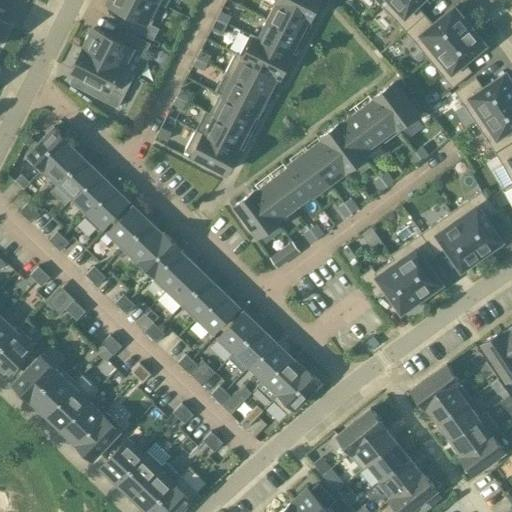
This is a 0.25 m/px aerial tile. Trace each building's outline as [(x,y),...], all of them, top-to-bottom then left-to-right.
[(166,6),(166,5),(156,0),(108,0),(108,2),(136,17),(131,28),(153,39),(159,27),(152,24),(162,4),(166,6)] [(309,17),(276,0),(266,19),(299,36),(309,17)] [(276,0),(309,17),(318,0),(276,0)] [(385,0),(381,4),(397,21),(406,30),(427,12),(418,2),(420,0),(385,0)] [(435,22),(427,12),(406,30),(414,40),(429,58),(470,25),(468,23),(470,21),(460,9),(459,11),(455,6),(435,22)] [(232,17),(221,11),(217,18),(228,24),(232,17)] [(214,25),(212,29),(223,34),(224,31),(228,24),(217,18),(214,25)] [(266,19),(256,38),(289,55),(299,36),(266,19)] [(466,59),(485,44),(470,25),(429,58),(452,87),(474,69),(466,59)] [(124,68),(134,49),(145,54),(151,42),(129,31),(123,42),(95,27),(84,48),(134,75),(135,74),(124,68)] [(250,35),(239,55),(276,74),(276,75),(278,76),(289,55),(256,38),(250,35)] [(118,107),(134,75),(84,48),(72,70),(101,85),(95,95),(118,107)] [(208,63),(211,56),(201,51),(197,58),(208,63)] [(268,94),(278,76),(276,75),(276,74),(236,54),(226,73),(235,77),(268,94)] [(204,70),(208,63),(197,58),(193,65),(204,70)] [(455,91),(476,122),(511,97),(511,76),(510,78),(506,72),(486,86),(478,75),(455,91)] [(258,113),(268,94),(235,77),(225,96),(258,113)] [(400,130),(419,115),(394,82),(375,96),(400,130)] [(181,89),(177,96),(188,102),(191,95),(181,89)] [(220,94),(210,113),(215,115),(248,132),(258,113),(225,96),(220,94)] [(173,103),(184,109),(188,102),(177,96),(173,103)] [(375,96),(357,109),(382,143),(400,130),(375,96)] [(511,97),(476,122),(488,141),(495,152),(511,141),(511,127),(511,126),(511,97)] [(365,155),(382,143),(357,109),(340,122),(365,155)] [(206,111),(196,130),(238,151),(248,132),(215,115),(210,113),(206,111)] [(347,169),(365,155),(340,122),(321,136),(323,139),(324,139),(347,169)] [(54,126),(25,156),(40,171),(69,140),(54,126)] [(172,132),(161,127),(158,134),(168,139),(172,132)] [(227,172),(238,151),(196,130),(185,151),(227,172)] [(323,140),(307,152),(329,182),(347,169),(324,139),(323,139),(323,140)] [(69,140),(40,171),(41,171),(42,172),(45,168),(59,181),(82,156),(69,143),(71,142),(70,141),(69,140)] [(511,141),(495,152),(502,163),(511,180),(511,141)] [(422,146),(416,150),(422,159),(429,155),(422,146)] [(416,164),(422,159),(416,150),(409,155),(416,164)] [(312,195),(329,182),(307,152),(289,165),(309,191),(312,195)] [(82,156),(59,181),(73,194),(69,198),(70,199),(97,170),(83,157),(82,156)] [(312,195),(309,191),(289,165),(272,177),(294,207),(312,195)] [(97,170),(70,199),(85,213),(112,184),(97,170)] [(394,180),(387,171),(381,176),(387,185),(394,180)] [(21,173),(16,179),(16,180),(24,187),(25,188),(30,182),(21,173)] [(381,176),(374,181),(381,190),(387,185),(381,176)] [(272,177),(255,190),(277,220),(294,207),(272,177)] [(112,184),(85,213),(86,214),(89,210),(104,224),(128,200),(112,185),(112,184)] [(236,204),(258,234),(277,220),(255,190),(236,204)] [(498,246),(496,244),(502,241),(486,218),(496,211),(482,190),(451,211),(483,257),(498,246)] [(352,198),(345,202),(352,211),(358,207),(352,198)] [(28,202),(20,211),(25,216),(34,208),(28,202)] [(352,211),(345,202),(339,207),(345,216),(352,211)] [(122,249),(150,221),(133,205),(106,233),(122,249)] [(34,208),(25,216),(31,222),(40,213),(34,208)] [(451,212),(421,233),(436,253),(446,246),(462,269),(467,265),(469,267),(483,257),(451,211),(451,212)] [(122,249),(137,263),(166,234),(164,232),(163,233),(150,221),(122,249)] [(317,237),(323,232),(317,223),(310,228),(317,237)] [(310,228),(304,233),(311,242),(317,237),(310,228)] [(57,230),(49,239),(55,245),(63,236),(57,230)] [(421,233),(391,254),(423,299),(438,289),(437,287),(442,283),(426,261),(436,254),(436,253),(421,233)] [(137,263),(152,277),(179,249),(180,248),(166,234),(137,263)] [(63,236),(55,245),(61,250),(69,242),(69,241),(63,236)] [(271,257),(277,266),(299,250),(293,241),(271,257)] [(349,246),(341,251),(348,261),(356,256),(349,246)] [(152,277),(166,291),(194,263),(179,249),(152,277)] [(391,254),(390,254),(396,262),(378,274),(373,267),(361,275),(376,296),(386,289),(402,311),(407,307),(409,309),(423,299),(391,254)] [(166,291),(159,299),(173,314),(181,306),(208,277),(194,263),(166,291)] [(39,265),(30,274),(36,280),(44,271),(39,265)] [(86,274),(92,279),(100,271),(94,265),(86,274)] [(44,271),(36,280),(42,285),(50,277),(44,271)] [(106,277),(100,271),(92,279),(97,285),(106,277)] [(181,306),(195,320),(223,292),(208,277),(181,306)] [(237,306),(223,292),(195,320),(210,334),(237,306)] [(115,302),(121,308),(130,299),(124,293),(115,302)] [(74,299),(66,308),(71,313),(80,305),(74,299)] [(135,305),(130,299),(121,308),(127,313),(135,305)] [(80,305),(71,313),(77,319),(86,310),(80,305)] [(244,311),(217,339),(232,353),(258,324),(244,311)] [(15,330),(1,316),(0,317),(0,346),(19,327),(18,326),(15,330)] [(145,330),(151,336),(159,327),(153,322),(145,330)] [(236,351),(250,364),(273,339),(258,324),(232,353),(233,354),(236,351)] [(501,330),(500,330),(511,347),(511,325),(502,332),(501,330)] [(35,343),(19,327),(0,346),(0,371),(2,374),(4,372),(5,374),(35,343)] [(159,327),(151,336),(157,342),(165,333),(159,327)] [(510,383),(511,381),(511,347),(500,330),(483,342),(510,383)] [(102,343),(108,348),(116,340),(110,334),(102,343)] [(288,353),(273,339),(250,364),(265,378),(288,353)] [(122,345),(116,340),(108,348),(114,354),(122,345)] [(31,398),(61,367),(44,351),(14,382),(17,385),(15,386),(23,394),(25,392),(31,398)] [(192,359),(186,353),(178,362),(184,368),(192,359)] [(261,381),(256,387),(270,401),(273,399),(276,395),(303,367),(288,353),(265,378),(261,381)] [(472,359),(479,367),(487,361),(481,353),(472,359)] [(192,359),(184,368),(190,373),(198,364),(192,359)] [(131,371),(137,376),(145,368),(140,362),(131,371)] [(488,362),(479,368),(484,375),(486,379),(495,372),(493,369),(488,362)] [(460,380),(447,363),(412,388),(425,406),(460,380)] [(303,367),(276,395),(273,399),(289,414),(321,381),(304,365),(303,367)] [(31,398),(46,412),(76,381),(61,367),(31,398)] [(152,373),(145,368),(137,376),(143,382),(152,373)] [(76,381),(46,412),(61,426),(87,399),(88,400),(98,390),(82,375),(76,381)] [(505,390),(498,379),(491,384),(498,395),(505,390)] [(471,397),(459,381),(460,381),(460,380),(425,406),(426,405),(438,421),(471,397)] [(211,393),(217,399),(226,391),(219,385),(211,393)] [(226,391),(217,399),(223,405),(231,396),(226,391)] [(511,407),(511,398),(509,395),(501,401),(508,410),(511,407)] [(468,401),(471,398),(471,397),(438,421),(450,438),(487,411),(486,410),(478,416),(468,401)] [(61,426),(76,440),(105,409),(102,412),(88,400),(87,399),(61,426)] [(179,417),(188,408),(182,402),(174,411),(179,417)] [(257,404),(249,413),(255,419),(263,410),(257,404)] [(385,424),(371,407),(338,435),(351,451),(385,424)] [(194,414),(188,408),(179,417),(185,422),(194,414)] [(105,409),(76,440),(82,447),(81,449),(89,456),(90,455),(93,457),(123,426),(105,409)] [(461,455),(499,427),(487,411),(450,438),(462,454),(461,454),(461,455)] [(255,419),(249,413),(240,422),(246,427),(255,419)] [(385,424),(351,451),(352,452),(356,448),(369,463),(396,440),(384,425),(385,425),(385,424)] [(492,433),(499,428),(499,427),(461,455),(473,472),(505,450),(492,433)] [(203,439),(209,445),(217,436),(211,431),(203,439)] [(223,442),(217,436),(209,445),(215,451),(223,442)] [(128,438),(102,465),(104,467),(102,469),(110,477),(112,475),(118,481),(144,453),(128,438)] [(396,440),(369,463),(381,478),(377,481),(378,482),(409,456),(396,440)] [(144,453),(118,481),(132,495),(162,464),(147,450),(144,453)] [(390,497),(390,498),(390,499),(423,471),(422,471),(409,456),(378,482),(390,497)] [(323,473),(330,467),(322,457),(315,463),(323,473)] [(162,464),(132,495),(147,509),(180,475),(165,460),(162,464)] [(331,468),(324,474),(332,484),(339,477),(331,468)] [(423,471),(390,499),(401,511),(423,511),(440,497),(434,490),(437,488),(423,471)] [(180,475),(147,509),(150,511),(178,511),(180,510),(182,511),(189,504),(187,502),(192,498),(197,492),(198,491),(180,475)] [(308,487),(291,502),(300,511),(331,511),(327,508),(336,499),(320,482),(311,490),(308,487)] [(352,490),(343,497),(350,505),(359,497),(352,490)] [(197,492),(192,498),(195,501),(200,496),(197,492)] [(300,511),(291,502),(280,511),(300,511)]
